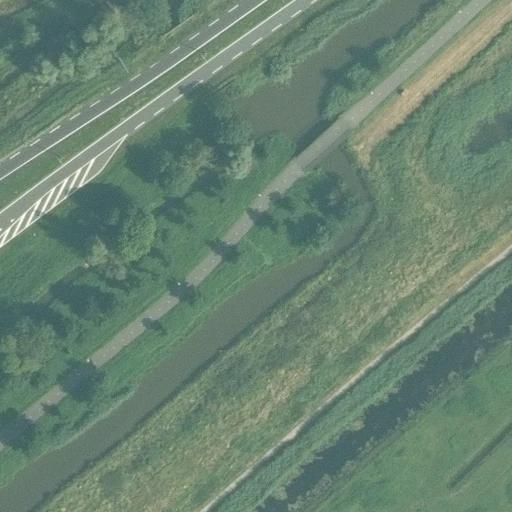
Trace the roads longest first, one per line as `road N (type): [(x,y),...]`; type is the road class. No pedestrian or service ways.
road 1 (primary): [(0,226),(307,0)]
road 2 (primary): [(257,0),(0,172)]
